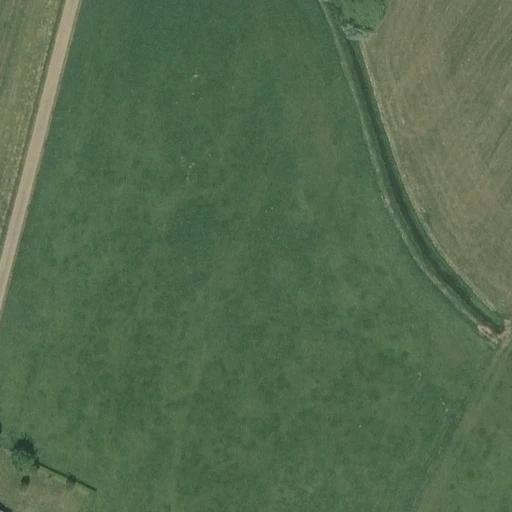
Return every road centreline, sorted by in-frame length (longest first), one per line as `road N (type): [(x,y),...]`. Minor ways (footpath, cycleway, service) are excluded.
road 1 (unclassified): [(0,282),(72,0)]
road 2 (track): [(511,339),(428,511)]
